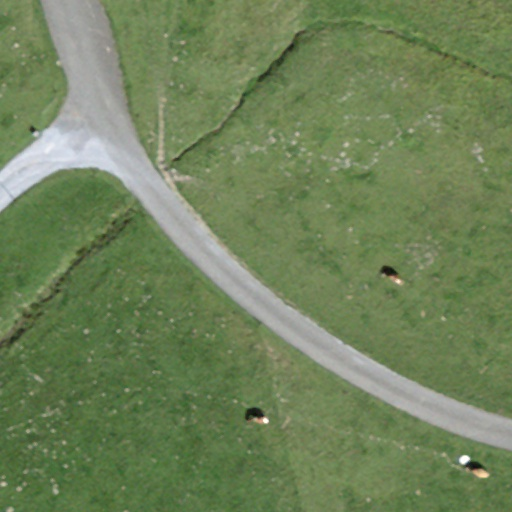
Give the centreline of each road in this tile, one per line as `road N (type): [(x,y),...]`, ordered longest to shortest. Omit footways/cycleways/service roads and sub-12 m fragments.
road 1 (track): [(65,0),(108,131),(218,260),(269,309),(400,389),(511,431)]
road 2 (track): [(0,193),(78,140),(108,131)]
